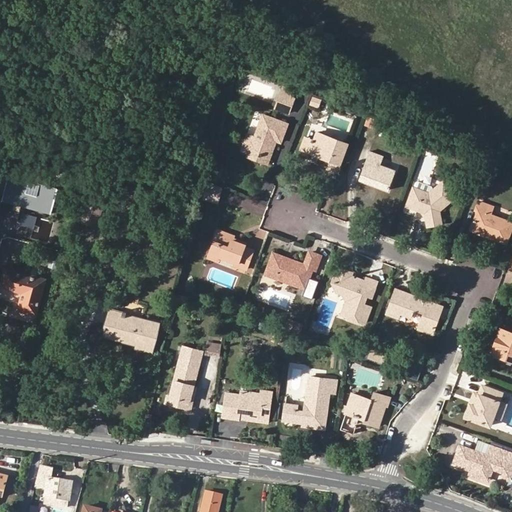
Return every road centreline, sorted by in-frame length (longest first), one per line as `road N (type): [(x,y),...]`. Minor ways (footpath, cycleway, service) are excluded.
road 1 (residential): [(380,487),(403,426),(438,385),(476,280),(290,214)]
road 2 (secondary): [(380,487),(0,434)]
